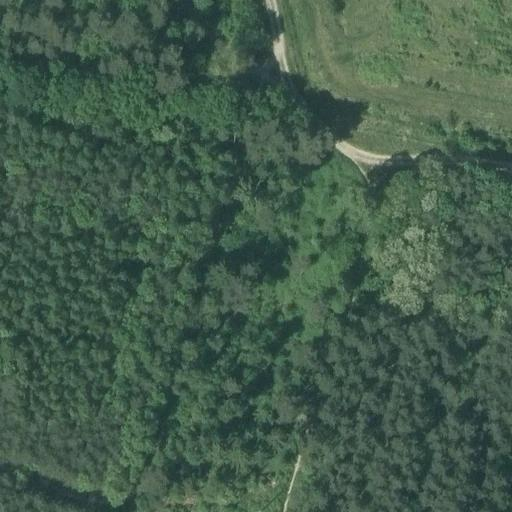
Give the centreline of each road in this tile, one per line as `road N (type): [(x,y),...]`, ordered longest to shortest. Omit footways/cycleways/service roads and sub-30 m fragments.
road 1 (track): [(369,166),(369,231),(283,511)]
road 2 (track): [(369,166),(464,162),(511,171)]
road 3 (track): [(284,76),(295,104),(369,166)]
